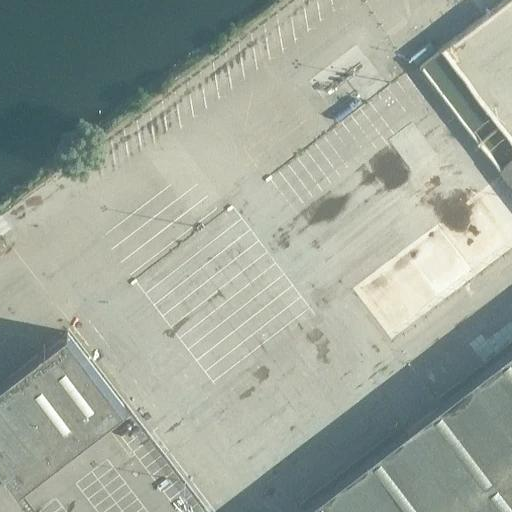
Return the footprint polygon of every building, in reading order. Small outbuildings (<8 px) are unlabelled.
[(511,184),(511,140),(440,46),(418,63),(511,184)] [(345,159),(387,132),(385,129),(411,112),(397,90),(334,131),(343,145),(338,148),(345,159)] [(67,331),(0,382),(0,464),(18,488),(47,466),(71,448),(117,413),(125,407),(67,331)] [(296,511),(511,349),(511,345),(294,511),(296,511)] [(511,511),(511,349),(296,511),(511,511)] [(151,441),(130,415),(114,427),(134,453),(151,441)] [(194,511),(181,494),(171,502),(177,511),(194,511)]
